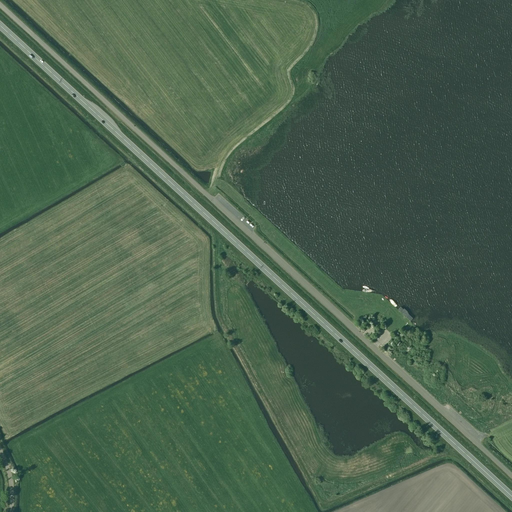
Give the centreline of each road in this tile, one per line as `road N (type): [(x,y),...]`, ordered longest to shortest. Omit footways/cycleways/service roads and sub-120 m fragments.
road 1 (trunk): [(511,496),(0,25)]
road 2 (unclassified): [(0,4),(511,475)]
